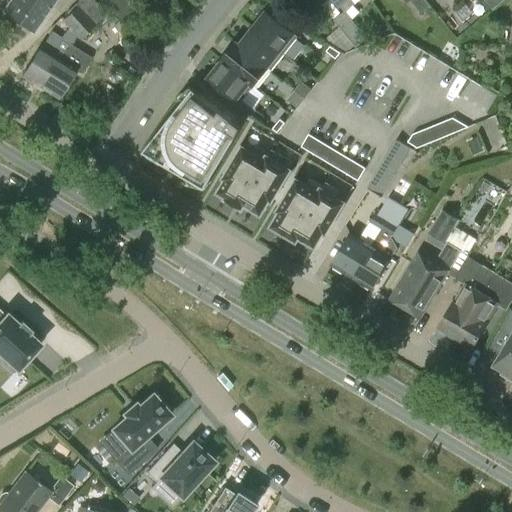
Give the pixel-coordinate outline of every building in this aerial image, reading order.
[(11,0),(3,11),(19,22),(33,0),(11,0)] [(33,0),(19,22),(32,31),(54,0),(33,0)] [(84,14),(83,13),(94,3),(91,0),(80,0),(75,5),(77,7),(62,21),(69,28),(84,14)] [(124,0),(101,0),(99,2),(125,29),(139,15),(124,0)] [(351,0),(335,0),(345,12),(355,4),(351,0)] [(411,0),(421,14),(431,6),(425,0),(407,0),(409,2),(411,0)] [(485,0),(492,9),(503,0),(485,0)] [(84,14),(69,28),(60,38),(51,53),(54,55),(45,70),(49,72),(40,87),(58,98),(75,71),(81,74),(91,58),(71,46),(77,36),(80,40),(95,26),(97,28),(108,18),(106,15),(94,3),(83,13),(84,14)] [(266,12),(252,29),(284,54),(298,37),(266,12)] [(367,39),(345,12),(334,20),(357,48),(367,39)] [(284,54),(252,29),(239,46),(271,71),(284,54)] [(40,47),(22,75),(40,87),(49,72),(45,70),(54,55),(51,53),(60,38),(51,32),(41,48),(40,47)] [(271,71),(239,46),(235,43),(221,61),(253,86),(257,89),(271,71)] [(330,46),(326,51),(336,59),(340,53),(330,46)] [(240,103),(253,86),(221,61),(208,78),(240,103)] [(295,91),(304,98),(308,93),(311,89),(302,82),(299,86),(295,91)] [(304,98),(295,91),(291,96),(288,99),(298,106),(300,103),(300,104),(304,98)] [(188,105),(183,101),(143,151),(189,178),(192,173),(196,174),(204,177),(209,181),(242,127),(201,95),(197,99),(191,103),(188,105)] [(495,115),(478,120),(486,143),(502,137),(495,115)] [(408,142),(417,148),(468,127),(453,118),(412,134),(408,142)] [(277,133),(285,123),(280,119),(273,129),(277,133)] [(365,168),(308,134),(301,147),(357,181),(365,168)] [(382,197),(402,163),(406,166),(415,151),(397,140),(368,189),(382,197)] [(271,202),(290,170),(266,156),(264,160),(242,147),(223,179),(226,180),(218,193),(226,198),(225,199),(242,209),(244,205),(261,215),(269,200),(271,202)] [(323,233),(325,234),(344,203),(320,189),(318,193),(296,180),(278,211),(280,212),(271,227),(296,242),(298,238),(315,247),(323,233)] [(367,227),(379,235),(389,217),(400,224),(409,209),(389,197),(381,211),(378,209),(367,227)] [(459,219),(443,210),(429,232),(446,242),(454,226),(459,219)] [(379,235),(390,241),(392,238),(400,224),(389,217),(379,235)] [(421,318),(448,274),(455,278),(478,241),(454,226),(446,242),(447,243),(439,256),(442,257),(427,282),(422,278),(416,288),(419,290),(407,310),(421,318)] [(379,235),(367,227),(359,240),(351,235),(333,264),(353,276),(371,247),(376,240),(379,235)] [(376,240),(371,247),(353,276),(373,289),(397,249),(392,239),(392,238),(390,241),(379,235),(376,240)] [(420,248),(389,299),(407,310),(419,290),(416,288),(422,278),(427,282),(442,257),(439,256),(437,259),(420,248)] [(438,328),(455,338),(494,274),(481,266),(469,286),(465,283),(442,321),(438,328)] [(511,299),(511,283),(494,274),(455,338),(472,349),(479,337),(498,304),(506,309),(511,299)] [(500,375),(511,382),(511,381),(511,310),(498,334),(508,340),(493,366),(502,371),(500,375)] [(0,354),(17,371),(40,345),(28,334),(31,331),(21,322),(19,325),(6,314),(0,320),(0,354)] [(126,417),(112,429),(129,449),(116,461),(127,474),(156,449),(145,437),(170,416),(167,412),(170,410),(158,396),(155,398),(152,395),(138,407),(135,404),(124,414),(126,417)] [(181,498),(214,462),(211,460),(213,458),(204,449),(202,451),(192,442),(177,458),(167,449),(146,473),(156,483),(160,478),(181,498)] [(69,474),(79,483),(88,472),(77,464),(69,474)] [(58,506),(73,486),(60,476),(49,490),(25,472),(9,494),(8,493),(6,493),(4,494),(3,494),(2,495),(1,496),(0,496),(0,511),(34,511),(38,508),(39,508),(39,507),(46,497),(58,506)] [(223,487),(207,511),(251,511),(257,504),(236,490),(233,494),(223,487)] [(128,490),(122,496),(132,506),(138,499),(128,490)]
